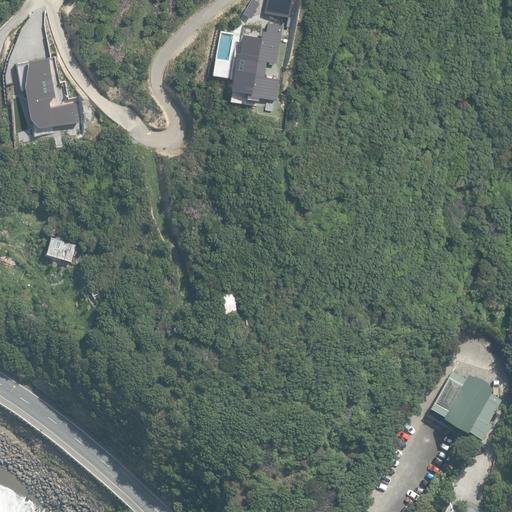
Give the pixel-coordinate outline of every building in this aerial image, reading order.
[(266,0),(264,12),(290,18),(293,0),(266,0)] [(236,51),(229,88),(246,92),(245,98),(258,100),(259,97),(276,100),(280,79),(264,76),(267,61),(276,63),(284,25),(267,22),(266,31),(262,30),(260,37),(242,33),(238,51),(236,51)] [(45,252),(71,261),(76,244),(50,236),(45,252)] [(24,275),(3,260),(0,264),(0,277),(14,288),(24,275)] [(221,290),(224,313),(236,311),(233,288),(221,290)] [(511,445),(511,398),(484,381),(458,422),(507,453),(511,445)] [(479,511),(464,511),(448,503),(443,511),(488,511),(488,509),(479,511)]
